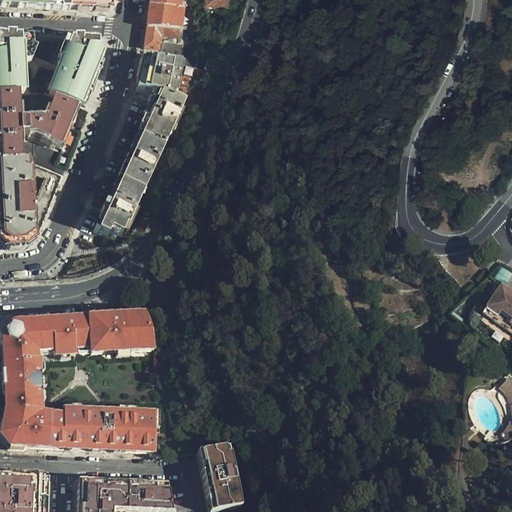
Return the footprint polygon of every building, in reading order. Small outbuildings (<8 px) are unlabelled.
[(0,0),(0,6),(15,7),(70,9),(70,0),(0,0)] [(70,0),(70,9),(115,11),(115,0),(70,0)] [(150,0),(150,1),(150,6),(179,8),(187,9),(194,9),(195,0),(150,0)] [(230,3),(205,1),(199,33),(196,56),(218,60),(226,31),(230,3)] [(179,8),(150,6),(149,9),(147,23),(146,27),(182,31),(191,32),(194,9),(187,9),(179,8)] [(182,31),(146,27),(144,51),(160,52),(162,41),(181,43),(182,31)] [(160,52),(144,51),(143,55),(142,61),(194,68),(196,56),(199,33),(191,32),(182,31),(181,43),(162,41),(160,52)] [(5,33),(0,33),(0,92),(16,92),(30,91),(29,62),(34,61),(39,46),(36,45),(34,35),(5,33)] [(108,51),(102,46),(102,36),(74,36),(50,91),(86,106),(88,103),(108,51)] [(170,97),(183,104),(189,106),(198,89),(202,70),(195,68),(194,68),(142,61),(141,67),(140,77),(139,85),(138,91),(140,92),(170,97)] [(16,92),(0,92),(0,162),(25,162),(62,177),(80,133),(86,111),(86,106),(50,91),(42,118),(18,120),(16,92)] [(180,112),(183,104),(170,97),(140,92),(141,98),(152,103),(150,107),(147,115),(142,126),(141,129),(143,130),(134,151),(131,150),(129,154),(126,161),(124,167),(126,168),(116,192),(112,200),(109,199),(105,209),(95,232),(97,233),(108,238),(111,231),(122,236),(125,227),(130,229),(137,214),(135,213),(171,130),(174,132),(182,114),(180,112)] [(19,251),(29,247),(34,242),(39,237),(41,230),(44,224),(46,219),(48,214),(50,208),(52,201),(55,195),(57,189),(60,180),(62,177),(25,162),(0,162),(0,248),(4,252),(19,251)] [(511,337),(511,301),(506,297),(509,293),(498,285),(478,312),(491,322),(496,322),(498,327),(511,337)] [(0,439),(1,442),(3,440),(8,446),(6,448),(8,450),(142,454),(147,450),(153,450),(153,434),(154,417),(144,417),(144,415),(102,413),(102,415),(92,415),(92,413),(62,411),(62,418),(62,420),(54,419),(54,417),(39,417),(40,417),(38,418),(34,413),(33,407),(39,406),(39,396),(40,395),(39,375),(37,374),(37,372),(37,364),(34,364),(31,365),(31,360),(34,359),(35,359),(35,358),(35,354),(52,352),(52,357),(52,358),(74,357),(74,355),(73,351),(101,349),(101,355),(138,352),(138,348),(152,347),(151,342),(141,314),(128,315),(122,315),(12,322),(1,333),(3,374),(4,390),(5,407),(5,412),(6,426),(2,426),(0,438),(0,439)] [(511,386),(505,379),(495,388),(506,407),(507,415),(511,414),(511,386)] [(511,435),(511,414),(507,415),(505,425),(498,436),(492,437),(491,444),(506,441),(511,435)] [(197,453),(208,511),(240,507),(228,448),(197,453)] [(0,511),(48,511),(50,479),(0,475),(0,511)] [(169,511),(166,493),(158,484),(88,482),(79,490),(78,511),(169,511)]
